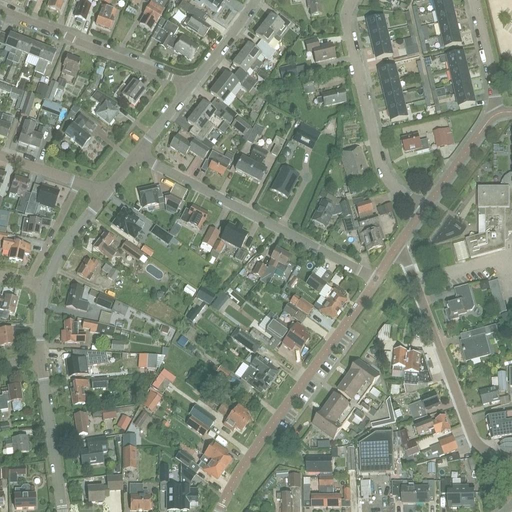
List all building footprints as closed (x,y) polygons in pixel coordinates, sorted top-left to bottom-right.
[(51,0),(52,1),(50,0),(47,7),(60,12),(63,0),(51,0)] [(85,21),(90,6),(85,4),(85,0),(80,0),(74,17),(85,21)] [(202,0),(204,1),(202,4),(215,14),(224,1),(222,0),(202,0)] [(305,0),(307,9),(308,8),(309,9),(310,16),(321,14),(318,0),(305,0)] [(450,0),(433,0),(436,11),(452,7),(450,0)] [(156,23),(164,9),(151,1),(143,15),(144,16),(139,24),(150,30),(155,22),(156,23)] [(191,7),(183,1),(179,8),(187,13),(191,7)] [(125,12),(133,17),(136,12),(128,7),(125,12)] [(191,7),(187,13),(189,15),(187,18),(191,21),(186,28),(203,39),(210,28),(204,24),(205,23),(201,20),(204,15),(191,7)] [(452,7),(436,11),(439,23),(455,20),(452,7)] [(110,30),(114,20),(107,18),(109,13),(101,10),(95,25),(110,30)] [(407,25),(412,24),(409,13),(398,15),(399,19),(406,18),(407,25)] [(270,16),(263,26),(275,35),(282,26),(286,29),(290,24),(280,16),(276,21),(270,16)] [(371,35),(387,31),(384,18),(368,22),(371,35)] [(455,20),(439,23),(442,36),(458,32),(455,20)] [(168,46),(174,50),(174,51),(190,61),(198,48),(188,42),(189,41),(182,37),(180,40),(173,36),(177,29),(167,22),(162,30),(163,31),(165,35),(158,46),(165,50),(168,46)] [(412,24),(407,25),(408,26),(401,28),(402,35),(410,34),(411,39),(415,38),(412,24)] [(275,35),(263,26),(255,36),(261,40),(257,45),(272,56),(276,52),(271,48),(267,45),(271,40),(277,45),(280,40),(275,36),(275,35)] [(389,43),(387,31),(371,35),(374,47),(389,43)] [(458,32),(442,36),(445,48),(461,45),(458,32)] [(13,63),(22,39),(10,34),(5,47),(12,49),(10,54),(7,60),(13,63)] [(415,38),(411,39),(406,40),(408,47),(412,46),(413,50),(398,53),(400,58),(418,54),(415,38)] [(22,39),(13,63),(11,67),(5,82),(9,84),(16,67),(15,67),(17,64),(18,65),(23,53),(28,56),(33,43),(22,39)] [(316,40),(304,43),(307,52),(312,51),(315,63),(335,58),(331,43),(318,47),(316,40)] [(423,40),(419,41),(423,55),(430,54),(429,46),(425,47),(423,40)] [(28,56),(38,60),(39,60),(44,48),(33,43),(28,56)] [(392,56),(389,43),(374,47),(377,60),(392,56)] [(272,56),(257,45),(253,50),(248,45),(240,55),(259,69),(262,65),(256,60),(260,55),(263,58),(268,61),(272,56)] [(39,60),(38,60),(34,72),(43,76),(47,63),(51,64),(55,52),(44,48),(39,60)] [(450,70),(466,66),(463,53),(439,59),(441,64),(448,63),(450,70)] [(259,69),(240,55),(232,65),(238,69),(235,74),(253,88),(256,83),(248,77),(245,74),(249,69),(252,72),(256,68),(259,70),(259,69)] [(64,67),(62,73),(75,78),(81,62),(67,57),(63,67),(64,67)] [(282,81),(297,77),(294,65),(279,69),(282,81)] [(469,79),(466,66),(450,70),(453,83),(469,79)] [(101,77),(104,70),(98,67),(95,75),(101,77)] [(382,85),(398,81),(395,68),(379,72),(382,85)] [(225,74),(217,84),(230,93),(237,84),(241,86),(249,93),(253,88),(235,74),(231,79),(225,74)] [(96,91),(101,77),(95,75),(90,89),(96,91)] [(51,81),(44,100),(51,103),(54,96),(60,98),(66,82),(58,79),(57,84),(51,81)] [(472,91),(469,79),(453,83),(456,95),(472,91)] [(26,93),(29,83),(21,80),(18,90),(26,93)] [(131,103),(134,105),(145,91),(133,81),(128,88),(123,84),(113,96),(119,100),(122,96),(128,101),(128,102),(130,103),(131,103)] [(304,96),(315,93),(313,86),(311,81),(301,83),(304,96)] [(398,81),(382,85),(385,97),(401,93),(398,81)] [(12,88),(0,83),(0,91),(10,95),(12,88)] [(230,93),(217,84),(210,93),(216,98),(212,103),(234,119),(237,115),(226,106),(222,103),(230,93)] [(48,88),(39,85),(36,95),(44,98),(48,88)] [(28,94),(12,88),(10,95),(19,98),(15,109),(21,111),(22,112),(28,94)] [(342,90),(321,95),(324,107),(345,102),(342,90)] [(472,91),(456,95),(459,107),(474,104),(472,91)] [(404,105),(401,93),(385,97),(388,109),(404,105)] [(22,112),(21,111),(20,116),(27,118),(35,97),(28,94),(22,112)] [(109,125),(118,113),(105,103),(109,99),(103,96),(97,102),(103,106),(96,116),(109,125)] [(437,99),(433,100),(437,118),(450,115),(449,108),(440,110),(437,99)] [(41,111),(59,118),(63,107),(45,100),(41,111)] [(202,103),(195,113),(214,127),(207,122),(213,115),(220,120),(221,118),(229,125),(234,119),(212,103),(209,107),(202,103)] [(407,118),(404,105),(388,109),(391,122),(407,118)] [(80,110),(75,106),(71,111),(76,115),(80,110)] [(214,127),(195,113),(187,122),(193,127),(189,132),(202,142),(214,127)] [(81,149),(82,147),(84,148),(86,147),(87,145),(87,144),(87,142),(90,139),(79,130),(84,125),(84,126),(88,121),(80,115),(77,120),(73,126),(72,125),(64,135),(81,149)] [(3,116),(0,123),(0,137),(6,139),(13,119),(3,116)] [(230,127),(243,137),(250,128),(238,118),(230,127)] [(28,147),(35,126),(25,123),(18,143),(28,147)] [(320,134),(301,125),(292,141),(311,151),(320,134)] [(35,126),(28,147),(38,150),(45,129),(40,128),(38,133),(33,132),(35,126)] [(254,126),(246,142),(252,145),(257,136),(260,138),(263,131),(254,126)] [(437,149),(453,145),(449,128),(433,132),(437,149)] [(416,153),(429,150),(427,140),(420,141),(418,135),(402,139),(402,140),(401,142),(402,145),(403,146),(405,152),(415,150),(416,153)] [(184,157),(187,151),(202,161),(209,150),(193,140),(190,144),(177,136),(176,137),(169,147),(176,151),(184,157)] [(277,158),(285,142),(275,137),(272,144),(275,145),(270,155),(277,158)] [(248,177),(262,150),(255,147),(251,154),(252,154),(248,161),(241,158),(235,170),(248,177)] [(368,175),(366,168),(359,148),(339,154),(344,168),(348,182),(368,175)] [(262,150),(248,177),(259,183),(266,171),(259,167),(263,160),(267,153),(262,150)] [(208,169),(223,176),(230,162),(212,152),(207,161),(211,163),(208,169)] [(298,176),(282,168),(271,190),(286,198),(298,176)] [(10,194),(22,198),(24,192),(26,193),(29,182),(15,178),(10,194)] [(39,196),(31,194),(25,214),(33,216),(37,203),(53,209),(58,192),(42,187),(39,196)] [(159,205),(157,199),(162,198),(160,190),(156,191),(155,187),(139,190),(143,208),(159,205)] [(511,191),(509,191),(509,188),(478,188),(478,210),(479,209),(479,214),(481,216),(485,216),(485,234),(465,239),(471,259),(505,249),(505,233),(511,232),(511,191)] [(344,219),(338,200),(337,200),(321,192),(318,197),(324,201),(323,202),(322,201),(312,221),(324,228),(331,216),(333,217),(341,214),(343,220),(344,219)] [(181,200),(169,194),(163,195),(165,205),(168,205),(177,209),(181,200)] [(371,212),(367,197),(351,200),(352,206),(355,205),(358,216),(371,212)] [(347,201),(338,200),(344,219),(352,217),(347,201)] [(26,203),(19,201),(15,212),(23,215),(26,203)] [(390,204),(383,206),(386,214),(393,212),(390,204)] [(10,222),(10,207),(1,206),(1,221),(10,222)] [(198,230),(207,214),(192,206),(189,212),(185,210),(183,215),(180,221),(192,226),(198,230)] [(124,209),(113,225),(128,236),(128,235),(135,239),(141,230),(145,225),(138,220),(139,220),(124,209)] [(373,216),(366,218),(375,248),(382,246),(380,238),(382,237),(378,223),(375,223),(373,216)] [(397,216),(386,216),(386,225),(398,225),(397,216)] [(375,248),(366,218),(357,221),(351,223),(352,228),(356,229),(361,243),(363,242),(366,251),(375,248)] [(41,221),(30,220),(30,221),(23,220),(21,233),(38,236),(41,221)] [(240,247),(247,235),(228,225),(222,236),(228,239),(227,241),(240,247)] [(156,226),(152,233),(168,244),(170,242),(172,238),(173,238),(156,226)] [(209,228),(201,244),(212,249),(220,234),(209,228)] [(103,235),(93,248),(110,260),(116,254),(109,248),(116,239),(110,234),(107,237),(103,235)] [(30,247),(15,244),(4,241),(2,250),(10,252),(9,260),(22,262),(24,254),(29,255),(30,247)] [(219,255),(224,245),(217,241),(208,257),(216,261),(220,255),(219,255)] [(143,255),(125,242),(120,250),(138,263),(143,255)] [(457,262),(468,259),(464,242),(453,245),(457,262)] [(150,251),(144,247),(141,252),(147,256),(150,258),(153,253),(150,251)] [(241,263),(246,253),(239,249),(234,259),(241,263)] [(272,260),(269,266),(267,269),(258,264),(260,260),(251,256),(246,266),(249,267),(247,272),(261,279),(264,273),(272,276),(276,270),(284,274),(286,268),(285,267),(290,257),(276,250),(270,260),(272,260)] [(76,274),(89,282),(93,275),(91,274),(98,263),(93,260),(91,264),(85,260),(76,274)] [(119,274),(105,265),(101,271),(108,275),(106,278),(113,283),(119,274)] [(313,275),(306,285),(319,294),(326,284),(313,275)] [(291,288),(297,280),(293,278),(287,286),(291,288)] [(497,314),(506,312),(498,280),(488,283),(497,314)] [(459,319),(458,316),(466,314),(466,313),(472,311),(474,307),(468,285),(454,289),(456,296),(459,295),(460,300),(446,303),(448,310),(445,311),(448,322),(459,319)] [(195,292),(187,286),(184,291),(192,297),(195,292)] [(327,300),(340,310),(346,301),(342,298),(345,294),(336,287),(327,300)] [(88,305),(80,303),(83,291),(71,288),(65,308),(75,311),(86,314),(88,305)] [(94,305),(109,311),(114,300),(91,291),(89,297),(97,300),(94,305)] [(208,291),(202,301),(209,305),(215,296),(208,291)] [(13,314),(17,300),(6,297),(6,299),(0,297),(0,310),(3,311),(3,312),(13,314)] [(194,304),(201,310),(205,305),(197,299),(194,304)] [(249,299),(234,315),(241,322),(256,305),(249,299)] [(313,308),(301,299),(295,307),(307,316),(313,308)] [(210,307),(216,312),(222,305),(216,300),(210,307)] [(340,310),(327,300),(319,311),(326,317),(327,315),(333,319),(340,310)] [(112,312),(118,315),(122,305),(116,302),(112,312)] [(282,312),(293,319),(298,311),(287,304),(282,312)] [(501,316),(506,331),(511,328),(511,309),(508,311),(508,313),(501,316)] [(197,315),(191,311),(185,319),(191,323),(197,315)] [(267,316),(304,345),(309,339),(303,335),(305,331),(297,324),(291,332),(287,329),(288,327),(277,319),(278,318),(270,312),(267,316)] [(304,345),(267,316),(266,318),(274,324),(269,329),(280,338),(281,337),(285,340),(282,344),(291,351),(294,347),(300,351),(304,345)] [(109,326),(98,323),(98,324),(83,321),(81,329),(90,331),(89,333),(113,339),(115,331),(121,333),(122,330),(109,327),(109,326)] [(64,344),(84,343),(84,334),(77,334),(77,323),(64,323),(64,336),(63,336),(61,338),(62,341),(63,343),(64,343),(64,344)] [(484,336),(487,335),(497,333),(495,326),(470,332),(472,339),(461,342),(466,361),(489,355),(484,336)] [(255,329),(250,336),(266,348),(266,347),(271,340),(255,329)] [(0,346),(14,344),(12,330),(0,331),(0,346)] [(253,355),(260,346),(243,335),(237,344),(253,355)] [(423,355),(410,354),(410,352),(409,352),(409,354),(407,353),(407,352),(394,350),(392,371),(401,372),(402,368),(405,369),(403,385),(405,394),(429,388),(428,385),(432,384),(423,355)] [(68,378),(83,375),(82,368),(86,367),(85,362),(97,361),(96,352),(72,351),(73,360),(66,361),(68,378)] [(147,369),(156,370),(157,356),(148,356),(147,369)] [(250,367),(271,383),(278,373),(272,369),(273,368),(258,357),(250,367)] [(359,362),(349,375),(350,375),(338,392),(358,406),(379,377),(359,362)] [(271,383),(250,367),(250,368),(258,374),(253,381),(249,378),(245,383),(260,394),(263,390),(264,392),(271,383)] [(511,368),(509,368),(509,388),(511,387),(511,413),(501,414),(502,416),(487,418),(488,423),(491,439),(511,436),(511,368)] [(172,384),(176,378),(163,370),(159,375),(151,387),(157,391),(165,379),(172,384)] [(506,372),(505,373),(497,373),(498,392),(508,391),(506,372)] [(243,383),(230,374),(226,381),(239,390),(243,383)] [(107,378),(90,380),(91,390),(108,389),(107,378)] [(73,407),(90,404),(89,396),(84,397),(83,389),(88,388),(87,381),(73,384),(74,390),(70,391),(73,407)] [(403,390),(403,381),(394,381),(394,390),(403,390)] [(21,401),(19,386),(8,388),(9,390),(1,391),(2,396),(0,396),(0,410),(7,410),(7,403),(13,402),(13,404),(12,404),(13,411),(21,410),(20,403),(18,403),(18,401),(21,401)] [(480,392),(483,406),(499,402),(496,388),(480,392)] [(141,405),(150,412),(159,399),(150,392),(141,405)] [(421,402),(415,404),(408,407),(413,422),(426,417),(425,412),(440,406),(435,393),(420,399),(421,402)] [(322,412),(313,425),(333,440),(355,411),(335,396),(323,412),(322,412)] [(214,403),(219,407),(223,402),(218,397),(214,403)] [(395,424),(390,398),(386,402),(390,420),(371,424),(372,429),(395,424)] [(220,408),(246,426),(250,420),(244,415),(247,412),(238,405),(232,413),(228,410),(229,408),(223,404),(220,408)] [(368,414),(370,411),(363,405),(361,409),(368,414)] [(115,415),(133,412),(135,407),(115,409),(114,408),(101,410),(103,421),(116,419),(115,415)] [(246,426),(220,408),(217,412),(223,417),(225,415),(229,418),(223,425),(232,432),(235,428),(241,432),(246,426)] [(142,413),(133,425),(143,432),(152,419),(142,413)] [(216,420),(207,413),(199,423),(209,430),(216,420)] [(354,417),(362,423),(365,418),(358,413),(354,417)] [(88,427),(86,414),(74,416),(75,420),(77,436),(87,435),(86,428),(88,427)] [(206,429),(189,416),(183,425),(200,438),(206,429)] [(414,424),(418,436),(434,430),(436,435),(441,432),(442,434),(450,431),(444,416),(436,420),(437,422),(432,423),(430,418),(414,424)] [(0,427),(1,433),(9,432),(8,423),(0,424),(0,427)] [(125,431),(128,426),(121,423),(118,428),(125,431)] [(405,453),(417,448),(414,441),(409,443),(406,431),(399,433),(404,454),(405,453)] [(360,475),(394,473),(393,433),(376,433),(359,444),(360,475)] [(14,455),(28,453),(26,438),(12,440),(12,441),(5,443),(6,450),(13,449),(14,455)] [(511,438),(507,439),(504,439),(501,441),(499,443),(501,445),(498,448),(501,451),(503,452),(511,454),(511,438)] [(440,444),(434,447),(438,457),(444,455),(457,450),(453,439),(440,444)] [(93,450),(80,451),(82,467),(102,464),(100,449),(106,448),(105,441),(92,442),(93,450)] [(227,453),(213,443),(204,456),(210,461),(223,470),(230,461),(224,457),(227,453)] [(347,448),(348,472),(355,472),(355,464),(354,464),(353,448),(347,448)] [(420,455),(417,448),(405,453),(408,460),(420,455)] [(122,449),(123,470),(136,470),(136,449),(122,449)] [(175,459),(187,468),(193,460),(181,450),(175,459)] [(446,457),(447,463),(460,461),(459,455),(446,457)] [(307,458),(307,473),(331,473),(331,458),(307,458)] [(223,470),(210,461),(206,466),(201,463),(198,468),(203,471),(210,476),(211,475),(217,479),(223,470)] [(180,487),(180,511),(188,511),(188,508),(196,508),(196,495),(196,490),(188,490),(188,487),(195,475),(180,464),(180,487)] [(436,474),(435,464),(427,464),(427,475),(436,474)] [(10,475),(17,475),(26,474),(25,466),(9,467),(10,475)] [(159,467),(159,483),(166,483),(168,483),(168,467),(159,467)] [(292,495),(292,511),(300,511),(300,476),(288,476),(289,488),(290,488),(290,495),(292,495)] [(461,488),(461,508),(474,508),(474,488),(465,488),(465,480),(465,476),(461,476),(461,488)] [(326,508),(325,477),(319,477),(320,497),(312,497),(312,508),(326,508)] [(333,477),(325,477),(326,508),(341,508),(341,497),(333,497),(333,477)] [(461,488),(453,488),(453,480),(441,480),(442,494),(448,494),(448,508),(461,508),(461,488)] [(415,505),(415,489),(408,489),(408,482),(392,482),(392,497),(402,497),(402,505),(415,505)] [(415,489),(415,505),(428,505),(428,503),(428,497),(435,497),(434,482),(422,482),(423,489),(415,489)] [(129,485),(129,494),(131,494),(131,511),(149,511),(149,496),(147,496),(147,491),(142,491),(142,485),(129,485)] [(14,497),(14,509),(34,508),(34,496),(33,496),(33,487),(30,487),(27,486),(23,486),(21,488),(21,489),(14,490),(14,497)] [(107,487),(87,489),(88,503),(103,502),(103,497),(108,497),(107,487)] [(176,487),(166,487),(166,492),(166,511),(175,511),(180,511),(180,487),(176,487)] [(292,511),(292,495),(290,495),(277,495),(277,501),(281,501),(281,511),(292,511)]
